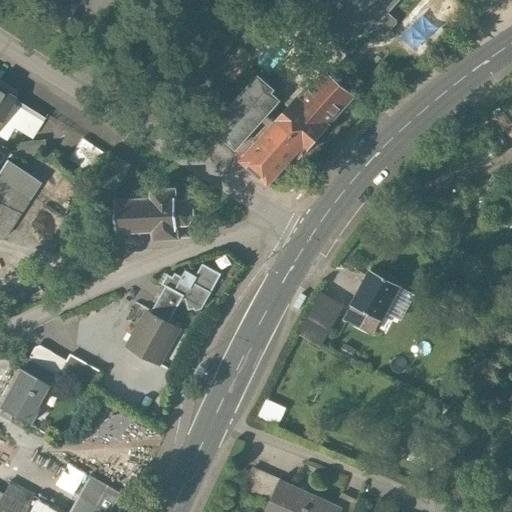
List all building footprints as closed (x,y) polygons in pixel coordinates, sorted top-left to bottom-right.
[(423,0),(289,0),(345,52),(365,31),(381,45),(423,0)] [(272,196),(359,103),(327,73),(240,166),(272,196)] [(288,104),(262,80),(212,134),(238,158),(288,104)] [(0,91),(0,137),(6,142),(14,128),(31,140),(45,119),(17,102),(0,91)] [(511,96),(503,103),(511,116),(511,96)] [(103,154),(83,140),(70,161),(90,174),(103,154)] [(46,141),(16,145),(18,159),(47,156),(46,141)] [(129,167),(111,157),(96,182),(114,192),(129,167)] [(0,241),(4,244),(43,186),(8,163),(0,174),(0,241)] [(155,197),(156,210),(116,212),(118,241),(157,240),(157,250),(181,249),(180,236),(190,235),(196,230),(198,222),(197,215),(193,211),(186,208),(179,208),(179,195),(155,197)] [(406,291),(371,273),(344,322),(379,341),(406,291)] [(183,335),(152,318),(130,357),(160,374),(183,335)] [(33,350),(28,359),(55,375),(89,394),(101,373),(70,355),(66,361),(39,346),(33,350)] [(28,359),(22,370),(49,385),(55,375),(28,359)] [(22,370),(19,368),(0,401),(0,409),(29,425),(51,386),(49,385),(22,370)] [(65,462),(53,484),(72,493),(83,472),(65,462)] [(247,510),(252,511),(271,476),(251,466),(238,491),(253,499),(247,510)] [(114,511),(122,496),(90,480),(73,511),(114,511)] [(346,511),(281,484),(268,511),(346,511)] [(0,511),(24,511),(25,511),(0,497),(0,511)]
